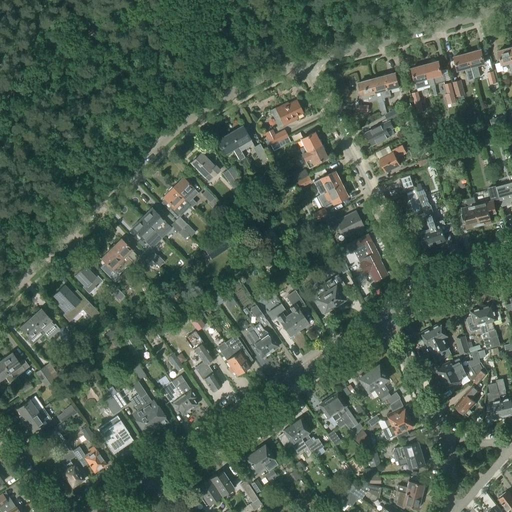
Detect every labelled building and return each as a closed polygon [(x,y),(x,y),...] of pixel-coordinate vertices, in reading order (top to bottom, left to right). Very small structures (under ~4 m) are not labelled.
[(511,49),(511,48),(498,51),(502,65),(509,63),(511,75),(511,49)] [(474,78),(481,77),(477,65),(485,63),(481,50),(468,53),(474,78)] [(474,78),(468,53),(454,57),(458,71),(465,69),(467,75),(468,75),(470,79),(474,78)] [(438,61),(425,65),(429,79),(430,85),(433,96),(438,95),(435,84),(444,82),(438,61)] [(425,65),(411,69),(417,88),(430,85),(429,79),(425,65)] [(490,85),(497,83),(493,71),(487,73),(490,85)] [(387,113),(383,99),(383,98),(391,96),(389,89),(399,87),(395,73),(372,79),(377,100),(378,102),(382,115),(387,113)] [(377,100),(372,79),(358,83),(363,100),(368,98),(369,102),(377,100)] [(457,97),(465,95),(461,80),(452,82),(457,97)] [(447,105),(456,102),(451,83),(444,85),(447,94),(445,95),(447,105)] [(417,112),(423,110),(418,92),(412,93),(417,112)] [(302,113),(296,101),(283,107),(282,106),(270,112),(278,127),(283,124),(284,125),(297,119),(295,116),(302,113)] [(390,120),(391,121),(404,114),(400,107),(385,115),(388,121),(390,120)] [(490,121),(493,129),(500,127),(497,119),(490,121)] [(372,145),(390,136),(395,134),(389,121),(366,133),(372,145)] [(242,126),(230,133),(241,152),(241,151),(253,144),(242,126)] [(275,135),(272,130),(263,135),(269,146),(288,137),(284,130),(275,135)] [(482,134),(485,144),(502,139),(500,130),(482,134)] [(241,152),(230,133),(218,140),(226,153),(233,149),(239,161),(245,158),(241,152)] [(302,154),(320,145),(314,133),(300,139),(304,147),(300,149),(302,154)] [(432,136),(425,138),(427,144),(434,141),(432,136)] [(273,151),(291,142),(288,137),(271,146),(273,151)] [(450,143),(447,150),(452,152),(455,145),(450,143)] [(263,163),(269,160),(261,145),(255,148),(263,163)] [(308,169),(316,165),(315,163),(327,158),(320,145),(302,154),(301,155),(308,169)] [(271,160),(275,157),(270,148),(266,150),(271,160)] [(406,153),(405,152),(403,148),(393,153),(379,160),(386,172),(400,165),(396,158),(406,153)] [(208,181),(219,170),(215,166),(214,167),(200,153),(190,163),(208,181)] [(420,168),(431,165),(430,158),(418,161),(420,168)] [(234,179),(238,176),(232,167),(227,170),(234,179)] [(233,189),(238,185),(236,182),(234,179),(227,170),(222,173),(233,189)] [(297,181),(308,176),(305,170),(294,175),(297,181)] [(327,191),(340,184),(334,172),(320,179),(327,191)] [(403,191),(416,187),(411,173),(399,177),(403,191)] [(300,188),(312,183),(309,176),(297,182),(300,188)] [(183,178),(173,188),(190,206),(192,207),(196,203),(192,199),(198,193),(183,178)] [(284,189),(293,184),(289,178),(281,182),(284,189)] [(445,191),(452,190),(450,180),(443,182),(445,191)] [(324,208),(330,205),(347,197),(340,184),(327,191),(315,197),(320,208),(323,206),(324,208)] [(487,204),(476,206),(481,224),(492,222),(490,217),(497,215),(493,201),(499,199),(496,187),(496,186),(488,188),(491,201),(489,202),(487,204)] [(255,199),(261,195),(257,187),(250,191),(255,199)] [(506,191),(505,187),(497,189),(497,187),(496,187),(499,199),(501,206),(510,204),(509,203),(511,202),(511,187),(511,188),(511,189),(506,191)] [(173,188),(163,198),(165,199),(161,203),(177,218),(181,214),(182,214),(190,206),(173,188)] [(215,208),(219,205),(214,199),(215,198),(206,190),(202,194),(215,208)] [(435,223),(432,215),(425,196),(423,190),(418,192),(420,198),(424,213),(426,217),(427,221),(435,244),(446,240),(443,233),(448,232),(444,221),(442,220),(435,223)] [(476,206),(474,198),(466,199),(467,205),(468,204),(469,208),(462,210),(466,228),(481,224),(476,206)] [(451,213),(457,211),(455,201),(449,203),(451,213)] [(152,208),(142,218),(161,238),(171,229),(162,220),(162,219),(152,208)] [(324,221),(329,218),(324,208),(313,214),(317,222),(320,221),(321,223),(324,221)] [(362,226),(355,212),(337,221),(334,216),(325,221),(331,234),(340,229),(344,236),(362,226)] [(425,248),(435,244),(427,221),(426,217),(424,213),(419,215),(424,230),(419,232),(425,248)] [(191,236),(195,233),(179,217),(175,221),(191,236)] [(142,218),(132,228),(152,249),(162,239),(161,238),(142,218)] [(186,241),(191,236),(175,221),(171,225),(186,241)] [(295,241),(303,235),(299,229),(291,235),(295,241)] [(226,234),(204,248),(211,260),(233,245),(226,234)] [(379,258),(371,242),(368,235),(346,246),(350,253),(354,251),(360,262),(359,263),(365,274),(364,276),(367,281),(369,282),(374,280),(386,275),(378,259),(379,258)] [(121,239),(111,249),(128,266),(137,256),(121,239)] [(260,252),(265,249),(257,240),(253,243),(260,252)] [(161,266),(164,263),(148,247),(144,252),(157,266),(158,266),(158,267),(160,265),(161,266)] [(101,259),(111,270),(117,276),(127,266),(128,266),(111,249),(101,259)] [(293,279),(299,275),(297,270),(298,269),(287,249),(280,252),(293,279)] [(152,271),(157,266),(144,252),(140,256),(147,264),(146,265),(152,271)] [(280,269),(285,265),(279,257),(274,261),(280,269)] [(339,267),(343,273),(348,270),(345,264),(339,267)] [(88,293),(102,280),(90,268),(88,269),(85,266),(75,276),(84,285),(82,287),(88,293)] [(322,288),(334,306),(344,299),(338,290),(345,286),(338,275),(327,282),(330,287),(324,291),(322,288)] [(233,282),(230,278),(223,283),(226,287),(233,282)] [(119,302),(125,296),(113,284),(107,289),(119,302)] [(66,313),(78,301),(64,286),(54,295),(59,301),(57,303),(66,313)] [(232,297),(226,288),(213,297),(218,306),(227,300),(232,297)] [(334,306),(322,288),(316,292),(315,290),(310,293),(323,313),(334,306)] [(295,291),(286,297),(290,302),(290,303),(292,306),(290,307),(293,312),(289,315),(299,331),(305,327),(304,325),(308,323),(299,309),(305,305),(295,290),(294,291),(295,291)] [(232,307),(237,304),(232,297),(227,300),(232,307)] [(203,312),(216,304),(212,298),(199,306),(203,312)] [(294,334),(299,331),(289,315),(281,304),(267,314),(272,320),(276,317),(279,321),(279,322),(289,336),(293,333),(294,334)] [(250,310),(257,319),(263,315),(256,305),(250,310)] [(494,311),(492,305),(482,308),(490,338),(488,339),(490,347),(491,347),(491,348),(500,346),(495,329),(494,330),(492,322),(501,320),(499,310),(494,311)] [(473,309),(472,310),(471,311),(473,316),(468,318),(467,319),(470,329),(472,330),(480,328),(486,349),(491,348),(491,347),(490,347),(488,339),(490,338),(482,308),(477,309),(476,308),(473,309)] [(40,309),(30,318),(42,332),(44,334),(49,339),(57,332),(62,337),(61,338),(66,344),(72,339),(67,333),(68,333),(63,327),(60,330),(54,324),(53,325),(50,321),(51,320),(40,309)] [(138,311),(132,315),(138,323),(144,318),(138,311)] [(197,331),(205,326),(196,312),(188,318),(197,331)] [(42,332),(30,318),(20,328),(30,339),(28,341),(32,346),(40,338),(44,334),(42,332)] [(446,357),(451,354),(448,348),(449,348),(444,339),(448,337),(447,335),(448,334),(447,331),(445,331),(441,322),(434,326),(435,326),(431,328),(446,357)] [(265,332),(259,323),(252,328),(251,326),(251,327),(269,353),(278,347),(269,333),(266,335),(265,333),(265,332)] [(261,358),(269,353),(251,327),(246,330),(255,343),(252,345),(261,358)] [(446,357),(431,328),(428,330),(427,329),(421,333),(425,341),(425,342),(426,345),(428,345),(428,347),(433,345),(437,353),(432,355),(436,362),(446,357)] [(113,329),(105,336),(109,340),(116,333),(113,329)] [(213,358),(202,343),(203,343),(195,331),(185,339),(193,350),(194,349),(204,364),(202,365),(200,365),(195,368),(203,380),(204,380),(212,392),(221,385),(206,363),(213,358)] [(227,347),(243,371),(250,366),(248,363),(252,360),(235,335),(224,343),(227,347)] [(460,355),(470,352),(465,336),(455,339),(460,355)] [(116,350),(124,346),(120,340),(113,344),(116,350)] [(243,371),(227,347),(224,343),(224,342),(217,347),(230,367),(228,368),(230,372),(233,370),(236,375),(243,371)] [(484,350),(477,352),(479,358),(485,357),(484,350)] [(19,363),(16,359),(11,353),(0,361),(12,378),(29,367),(24,360),(19,363)] [(181,364),(186,360),(182,353),(176,357),(181,364)] [(178,371),(183,367),(173,354),(168,358),(178,371)] [(479,363),(480,362),(479,359),(469,361),(471,367),(479,363)] [(13,380),(12,378),(0,361),(0,379),(4,377),(9,383),(13,380)] [(437,370),(436,371),(438,376),(440,375),(441,377),(439,378),(440,379),(439,380),(440,380),(464,368),(461,362),(452,366),(451,363),(437,369),(437,370)] [(59,378),(49,363),(40,370),(47,379),(52,376),(54,380),(55,379),(56,380),(59,378)] [(476,374),(482,368),(479,363),(471,367),(476,374)] [(373,369),(368,372),(386,399),(390,404),(399,398),(396,392),(390,396),(387,391),(388,391),(382,382),(389,378),(380,364),(378,366),(378,365),(377,366),(376,365),(372,367),(373,369)] [(140,379),(146,375),(139,365),(133,369),(140,379)] [(464,368),(440,380),(440,381),(441,382),(443,381),(444,383),(442,384),(445,389),(446,388),(447,389),(460,382),(459,379),(466,375),(472,380),(476,375),(476,374),(471,367),(470,365),(467,367),(464,368)] [(487,372),(483,367),(482,368),(476,374),(476,375),(472,380),(478,385),(486,375),(484,374),(487,372)] [(42,382),(47,379),(40,370),(35,373),(41,383),(42,382)] [(362,383),(354,388),(361,397),(365,398),(368,396),(368,392),(373,389),(378,396),(379,396),(382,402),(386,399),(368,372),(364,375),(363,374),(359,376),(360,378),(359,378),(362,383)] [(54,380),(52,376),(47,379),(42,382),(45,387),(56,380),(55,379),(54,380)] [(190,390),(180,376),(171,382),(175,388),(189,409),(197,404),(193,399),(196,397),(190,389),(190,390)] [(502,379),(496,380),(497,384),(499,392),(504,415),(508,415),(508,416),(511,415),(511,403),(511,398),(507,399),(505,390),(502,379)] [(34,388),(29,381),(20,388),(19,387),(14,390),(19,398),(34,388)] [(137,381),(132,385),(138,394),(138,395),(139,398),(141,397),(160,425),(161,424),(163,425),(166,423),(166,421),(167,420),(154,401),(152,403),(137,381)] [(472,412),(469,409),(475,402),(471,398),(472,397),(473,397),(477,394),(476,392),(477,390),(473,386),(455,406),(459,410),(458,411),(462,414),(463,414),(464,415),(465,414),(468,416),(472,412)] [(182,414),(189,409),(175,388),(165,394),(171,403),(176,411),(179,409),(182,414)] [(121,410),(127,406),(118,392),(112,396),(121,410)] [(494,402),(490,403),(494,418),(495,419),(501,418),(500,416),(504,415),(499,392),(492,394),(494,402)] [(329,399),(328,399),(345,424),(349,430),(354,437),(362,427),(359,423),(354,426),(342,408),(345,406),(336,393),(333,396),(331,396),(329,398),(329,399)] [(139,398),(138,395),(133,398),(137,404),(134,406),(139,412),(133,416),(145,435),(148,433),(150,434),(153,432),(153,429),(160,425),(141,397),(139,398)] [(22,422),(43,408),(35,396),(17,409),(22,416),(19,417),(22,422)] [(113,415),(121,410),(112,396),(104,402),(113,415)] [(323,402),(319,405),(328,418),(331,416),(339,428),(345,424),(328,399),(327,400),(326,400),(324,401),(323,402)] [(61,423),(76,412),(72,406),(56,417),(61,423)] [(388,419),(384,421),(387,427),(408,418),(406,413),(406,412),(405,409),(404,409),(403,407),(386,415),(388,419)] [(47,424),(51,421),(50,420),(51,419),(43,408),(22,422),(26,427),(28,425),(33,432),(45,423),(46,423),(47,424)] [(369,420),(367,422),(368,423),(371,427),(380,421),(376,415),(369,420)] [(117,416),(97,429),(113,453),(133,440),(117,416)] [(313,442),(307,434),(310,432),(301,418),(292,425),(312,454),(323,447),(317,439),(313,442)] [(387,427),(382,429),(386,438),(395,434),(397,439),(408,434),(406,430),(412,427),(412,426),(412,425),(411,422),(410,422),(408,418),(387,427)] [(60,433),(68,428),(63,422),(56,427),(59,431),(60,433)] [(292,425),(283,431),(291,444),(290,444),(297,453),(302,450),(307,457),(312,454),(292,425)] [(87,426),(81,431),(90,445),(97,441),(87,426)] [(334,446),(341,441),(333,431),(326,435),(334,446)] [(359,445),(366,440),(360,431),(353,439),(359,445)] [(64,440),(57,445),(64,456),(60,458),(67,470),(62,473),(66,479),(68,479),(72,486),(74,484),(76,484),(80,482),(80,480),(82,479),(70,461),(69,460),(75,456),(72,451),(64,440)] [(370,449),(366,440),(359,445),(358,445),(364,451),(370,449)] [(394,448),(392,452),(394,461),(420,454),(419,449),(421,448),(419,443),(417,442),(394,448)] [(259,448),(254,452),(260,460),(265,467),(268,471),(277,464),(273,459),(276,457),(271,450),(269,451),(264,445),(263,446),(262,445),(259,447),(259,448)] [(95,450),(93,447),(88,450),(90,453),(84,458),(94,472),(106,465),(96,450),(95,450)] [(365,452),(370,467),(380,465),(375,449),(365,452)] [(246,457),(245,458),(249,465),(247,466),(252,473),(259,468),(260,471),(265,467),(260,460),(254,452),(250,455),(249,454),(246,456),(246,457)] [(420,454),(394,461),(395,461),(397,461),(398,466),(407,463),(409,469),(424,465),(424,464),(425,463),(424,458),(422,457),(420,454)] [(300,460),(295,465),(300,472),(306,468),(300,460)] [(282,482),(272,469),(268,472),(274,481),(275,480),(278,485),(282,482)] [(228,480),(222,471),(216,475),(216,474),(210,478),(221,496),(233,488),(236,486),(231,478),(228,480)] [(270,483),(274,481),(268,472),(264,475),(270,483)] [(209,505),(221,496),(210,478),(203,483),(203,484),(198,488),(203,496),(200,498),(205,506),(208,504),(209,505)] [(256,493),(263,489),(257,480),(250,484),(256,493)] [(252,503),(258,499),(246,481),(240,485),(252,503)] [(345,495),(354,488),(350,481),(340,488),(345,495)] [(420,497),(421,493),(423,492),(424,487),(423,486),(423,485),(408,481),(406,487),(398,485),(396,491),(399,492),(420,497)] [(369,485),(362,483),(359,487),(379,498),(381,487),(369,484),(369,485)] [(361,499),(366,492),(357,486),(347,493),(357,499),(358,497),(361,499)] [(500,497),(499,498),(509,511),(511,511),(511,496),(508,491),(504,494),(503,494),(500,496),(500,497)] [(420,497),(399,492),(396,504),(401,507),(402,505),(417,509),(417,508),(419,507),(420,503),(419,501),(420,497)] [(352,506),(357,499),(347,493),(341,498),(352,506)] [(342,511),(348,504),(341,498),(335,505),(342,511)] [(253,510),(262,504),(258,499),(252,503),(250,505),(249,504),(241,510),(242,511),(248,511),(253,509),(253,510)]
